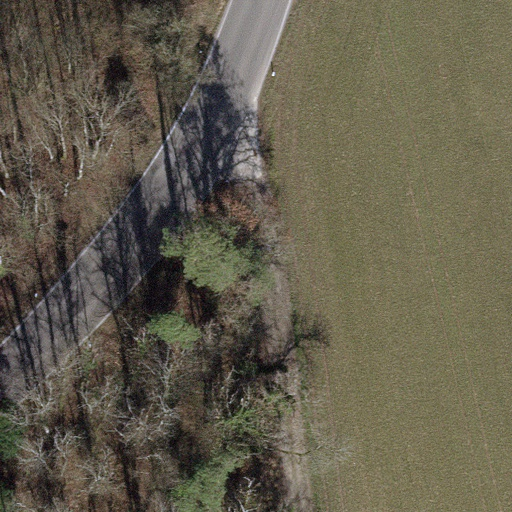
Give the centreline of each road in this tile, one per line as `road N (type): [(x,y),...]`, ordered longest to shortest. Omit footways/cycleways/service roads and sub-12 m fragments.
road 1 (tertiary): [(0,381),(103,280),(196,155),(265,0)]
road 2 (track): [(304,511),(252,140),(217,108)]
